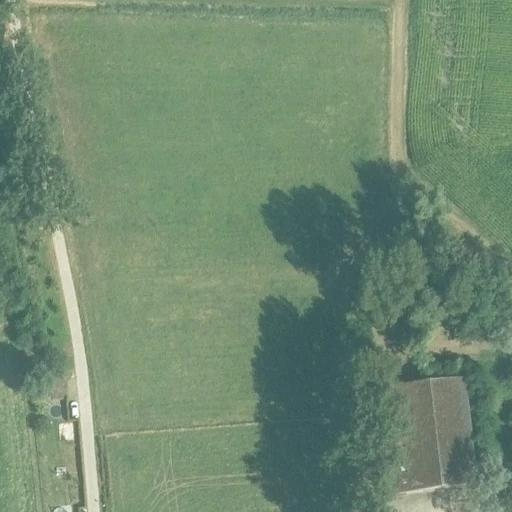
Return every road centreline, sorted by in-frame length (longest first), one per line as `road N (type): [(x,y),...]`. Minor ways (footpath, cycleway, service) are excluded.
road 1 (unclassified): [(93,511),(78,346),(9,0)]
road 2 (track): [(511,283),(403,168),(398,0)]
road 3 (track): [(353,272),(358,321),(382,340),(430,348),(511,342)]
